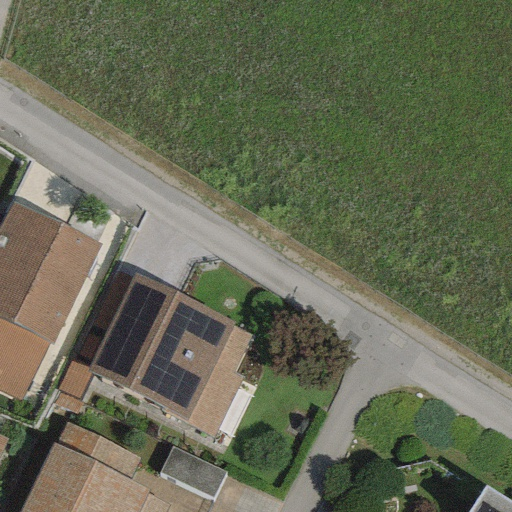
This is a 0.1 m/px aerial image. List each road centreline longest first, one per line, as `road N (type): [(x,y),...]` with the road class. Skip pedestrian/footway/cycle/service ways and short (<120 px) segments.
road 1 (residential): [(0,107),(373,347)]
road 2 (residential): [(290,511),(373,347)]
road 3 (residential): [(373,347),(511,436)]
